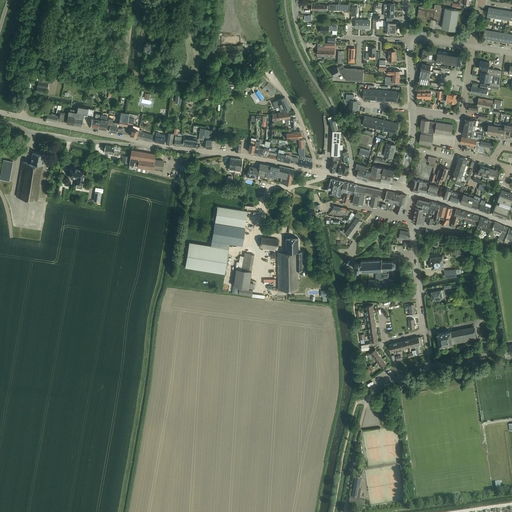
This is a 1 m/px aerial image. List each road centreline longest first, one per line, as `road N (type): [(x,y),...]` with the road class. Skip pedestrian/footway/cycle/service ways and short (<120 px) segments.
road 1 (residential): [(158,145),(80,140),(0,119)]
road 2 (residential): [(315,171),(158,145)]
road 3 (residential): [(158,145),(22,117)]
road 4 (unclassified): [(285,0),(295,43),(335,114)]
road 5 (residential): [(335,114),(292,0)]
